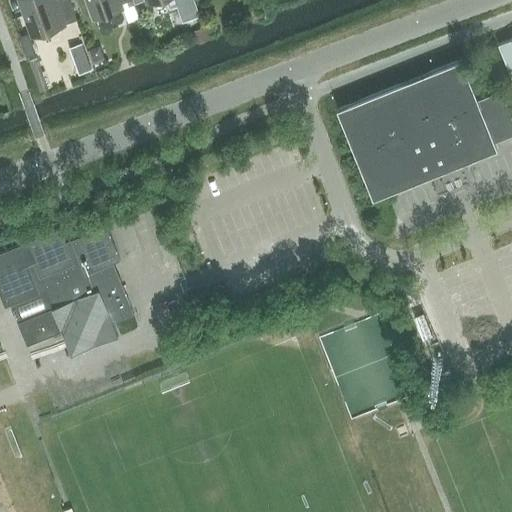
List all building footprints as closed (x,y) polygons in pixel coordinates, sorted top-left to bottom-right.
[(20,0),(34,36),(64,25),(63,24),(77,20),(69,0),(20,0)] [(88,0),(95,18),(122,9),(120,4),(131,0),(88,0)] [(29,34),(20,37),(27,56),(36,53),(29,34)] [(511,37),(499,43),(511,76),(511,37)] [(96,48),(86,52),(91,65),(104,60),(101,50),(96,48)] [(478,99),(462,58),(338,108),(374,198),(424,178),(432,181),(435,173),(461,162),(469,166),(473,158),(498,148),(495,141),(511,134),(511,115),(501,89),(478,99)] [(38,59),(30,62),(40,92),(48,89),(38,59)] [(88,60),(76,64),(79,73),(91,69),(88,60)] [(0,292),(5,306),(11,304),(18,321),(28,344),(62,330),(71,354),(118,335),(113,322),(134,314),(113,262),(120,260),(106,225),(66,241),(60,228),(26,242),(0,252),(0,292)] [(171,312),(180,308),(176,300),(167,304),(171,312)]
